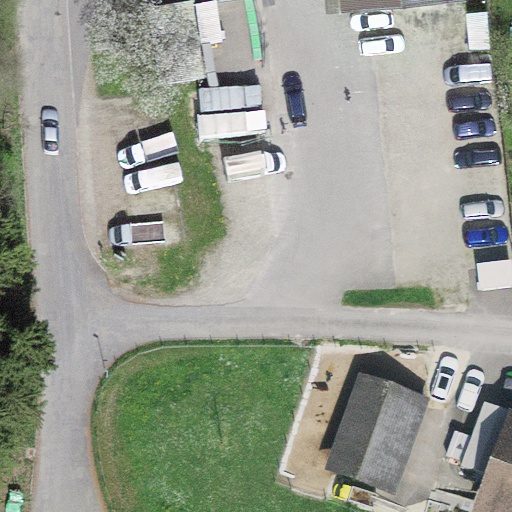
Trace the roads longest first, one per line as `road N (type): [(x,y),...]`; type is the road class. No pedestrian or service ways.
road 1 (residential): [(59,324),(327,328),(511,341)]
road 2 (unclassified): [(59,324),(48,0)]
road 3 (unclassified): [(54,511),(59,324)]
